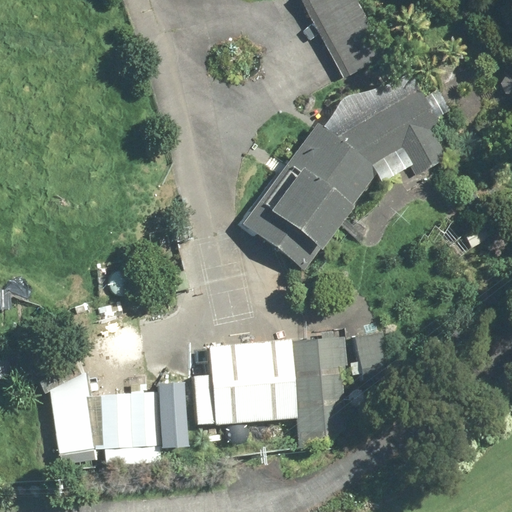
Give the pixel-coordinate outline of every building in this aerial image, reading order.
[(356,0),(307,0),(348,78),(387,59),(356,0)] [(325,129),(316,126),(242,222),(302,269),(376,174),(384,186),(413,168),(419,178),(449,160),(432,133),(444,126),(410,72),(325,129)] [(484,220),(460,232),(472,255),(495,242),(484,220)] [(180,266),(160,266),(159,292),(180,292),(180,266)] [(388,333),(355,337),(361,378),(394,374),(388,333)] [(343,341),(210,351),(212,377),(193,378),(197,425),(295,418),(297,443),(350,439),(343,341)] [(85,359),(40,380),(51,397),(58,455),(94,451),(85,359)]
